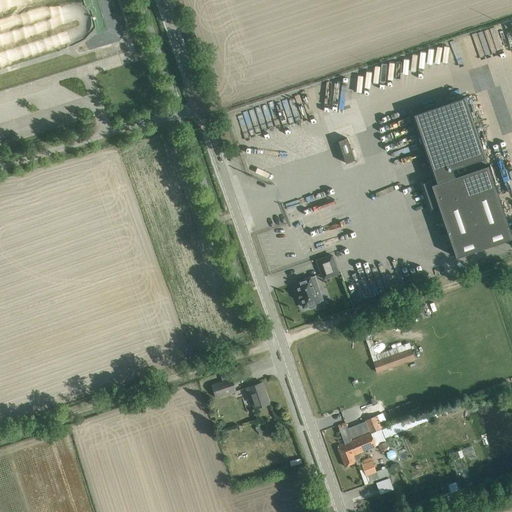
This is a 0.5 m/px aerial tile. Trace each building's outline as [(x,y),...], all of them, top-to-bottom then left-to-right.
[(464,96),(411,114),(422,146),(441,140),(451,169),(456,168),(485,158),(464,96)] [(345,163),(354,160),(347,138),(338,141),(345,163)] [(439,177),(422,183),(431,208),(438,206),(455,257),(511,237),(511,236),(485,158),(456,168),(458,175),(440,181),(439,177)] [(316,260),(323,279),(338,274),(331,255),(316,260)] [(315,293),(320,291),(314,275),(294,283),(298,291),(297,292),(299,299),(300,298),(303,307),(307,306),(308,307),(310,308),(314,307),(315,305),(314,303),(318,302),(315,293)] [(415,358),(409,343),(372,356),(377,372),(415,358)] [(236,391),(231,378),(211,385),(215,398),(236,391)] [(262,382),(245,388),(248,395),(249,395),(254,408),(269,403),(262,382)] [(445,406),(448,413),(456,410),(455,408),(458,407),(456,401),(445,406)] [(377,415),(365,420),(370,433),(381,428),(388,425),(386,420),(380,422),(377,415)] [(345,423),(338,425),(340,431),(347,428),(345,423)] [(259,426),(256,429),(260,435),(264,431),(259,426)] [(376,445),(370,433),(350,441),(356,453),(357,453),(376,445)] [(356,453),(350,441),(347,442),(346,441),(336,446),(345,466),(355,462),(352,455),(356,453)] [(386,441),(377,444),(380,450),(383,451),(386,450),(388,447),(386,441)] [(473,480),(467,460),(480,457),(476,445),(451,452),(460,484),(473,480)] [(356,453),(352,455),(355,462),(357,466),(361,465),(365,476),(366,476),(368,484),(379,480),(389,477),(386,468),(376,472),(372,462),(372,461),(370,457),(363,460),(364,463),(362,464),(357,453),(356,453)] [(443,506),(477,495),(485,492),(482,484),(474,486),(473,483),(462,487),(440,495),(440,496),(402,509),(403,511),(425,511),(443,506)] [(407,505),(405,496),(403,497),(401,490),(394,492),(399,507),(407,505)]
